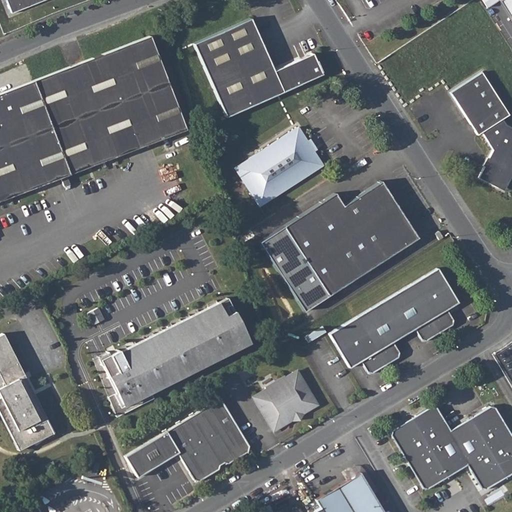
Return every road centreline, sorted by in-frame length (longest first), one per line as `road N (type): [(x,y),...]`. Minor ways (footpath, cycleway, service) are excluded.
road 1 (residential): [(199,511),(492,335),(511,314)]
road 2 (residential): [(316,0),(511,297)]
road 3 (residential): [(0,54),(134,0)]
